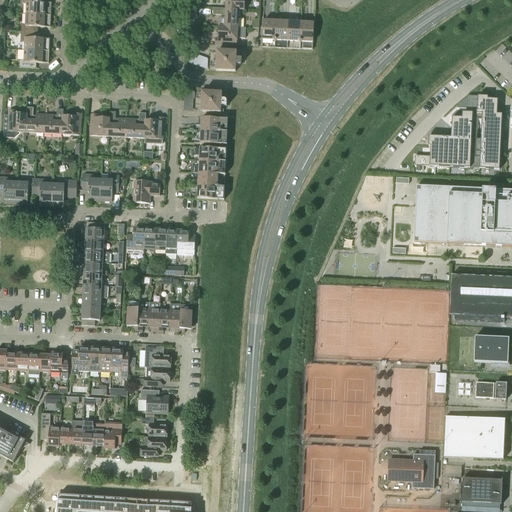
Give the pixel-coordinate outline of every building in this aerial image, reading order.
[(26,15),(51,16),(51,3),(39,3),(39,0),(22,0),(22,4),(26,4),(26,15)] [(238,10),(244,11),(244,0),(226,0),(226,9),(226,10),(238,10)] [(213,9),(213,15),(221,16),(221,18),(219,18),(219,27),(237,28),(238,18),(240,19),(241,11),(238,10),(226,10),(226,9),(213,9)] [(21,24),(21,32),(38,33),(38,27),(50,28),(51,16),(26,15),(25,25),(21,24)] [(275,48),(276,22),(263,21),(262,48),(275,48)] [(276,22),(275,48),(287,49),(289,22),(276,22)] [(301,23),(289,22),(287,49),(300,50),(301,23)] [(301,23),(300,50),(313,50),(314,24),(301,23)] [(215,39),(215,45),(237,46),(237,39),(245,39),(245,29),(237,28),(219,27),(218,39),(215,39)] [(38,33),(21,32),(20,43),(25,43),(24,50),(49,52),(50,39),(37,39),(38,33)] [(49,52),(24,50),(24,61),(19,60),(19,68),(36,69),(36,63),(48,64),(49,52)] [(217,51),(216,63),(216,71),(235,72),(236,66),(238,66),(239,66),(240,66),(240,65),(241,65),(241,64),(241,63),(242,59),(236,59),(236,52),(217,51)] [(193,53),(190,63),(206,68),(209,58),(193,53)] [(453,72),(461,84),(471,77),(463,65),(453,72)] [(202,92),(202,95),(201,112),(221,113),(221,107),(227,107),(227,103),(227,102),(226,101),(226,100),(225,100),(221,100),(222,93),(202,92)] [(415,156),(414,166),(416,166),(420,166),(499,170),(502,115),(497,114),(498,100),(488,100),(488,97),(468,96),(467,113),(462,113),(462,118),(452,118),(451,138),(441,137),(441,132),(431,132),(431,137),(429,137),(428,147),(430,147),(430,157),(415,156)] [(27,108),(26,115),(27,115),(26,133),(44,134),(45,115),(36,115),(36,117),(33,117),(33,108),(27,108)] [(45,115),(44,134),(62,135),(63,116),(63,110),(57,110),(56,118),(53,118),(54,116),(45,115)] [(9,111),(8,116),(4,116),(3,138),(14,139),(17,136),(17,133),(26,133),(27,115),(26,115),(15,114),(15,111),(9,111)] [(109,119),(108,137),(126,138),(127,120),(118,119),(118,121),(115,121),(116,113),(109,112),(109,119)] [(63,116),(62,135),(80,136),(81,114),(74,114),(74,117),(63,116)] [(136,120),(127,120),(126,138),(144,139),(145,120),(145,114),(139,114),(139,122),(136,122),(136,120)] [(109,119),(98,118),(98,115),(91,115),(90,137),(108,137),(109,119)] [(144,139),(144,144),(162,145),(164,118),(157,118),(157,121),(145,120),(144,139)] [(201,118),(201,131),(227,132),(228,119),(201,118)] [(227,132),(201,131),(200,144),(227,145),(227,132)] [(76,145),(75,154),(83,154),(84,145),(76,145)] [(200,148),(199,161),(226,163),(226,149),(200,148)] [(199,161),(199,174),(225,175),(226,163),(199,161)] [(199,174),(198,186),(225,188),(225,175),(199,174)] [(100,202),(101,181),(94,180),(94,176),(83,175),(82,191),(88,192),(88,201),(100,202)] [(108,181),(101,181),(100,202),(112,202),(112,193),(118,193),(119,191),(123,191),(124,179),(119,179),(119,177),(108,176),(108,181)] [(15,205),(16,184),(10,183),(10,179),(0,178),(0,194),(4,195),(3,204),(15,205)] [(16,184),(15,205),(27,206),(28,196),(34,196),(35,180),(23,179),(23,184),(16,184)] [(35,180),(34,196),(40,196),(39,206),(51,207),(52,185),(46,185),(46,180),(35,180)] [(52,185),(51,207),(63,207),(64,198),(76,198),(77,182),(59,181),(59,186),(52,185)] [(160,196),(160,184),(150,183),(150,182),(134,181),(133,204),(149,204),(150,196),(160,196)] [(225,188),(198,186),(197,199),(224,200),(225,188)] [(511,191),(416,187),(414,243),(511,247),(511,191)] [(86,223),(85,240),(103,241),(104,230),(99,229),(100,224),(86,223)] [(127,236),(126,249),(126,254),(143,255),(144,249),(145,224),(140,224),(140,230),(134,229),(133,236),(127,236)] [(145,224),(144,249),(155,249),(156,231),(150,230),(150,224),(145,224)] [(162,231),(156,231),(155,249),(166,250),(167,225),(162,225),(162,231)] [(167,225),(166,250),(166,256),(176,256),(177,232),(172,231),(172,225),(167,225)] [(184,232),(177,232),(176,256),(194,257),(195,239),(189,239),(189,226),(184,226),(184,232)] [(103,241),(85,240),(85,252),(103,253),(103,241)] [(109,253),(103,253),(85,252),(84,263),(102,264),(109,264),(109,253)] [(102,264),(84,263),(84,275),(102,276),(107,276),(107,272),(102,272),(102,264)] [(175,276),(176,268),(166,267),(165,276),(175,276)] [(176,268),(175,276),(184,277),(185,268),(176,268)] [(451,275),(449,316),(454,316),(454,321),(504,323),(504,318),(511,318),(511,273),(456,271),(456,276),(451,275)] [(102,276),(84,275),(83,286),(101,287),(101,286),(102,276)] [(83,286),(83,297),(101,298),(101,299),(105,299),(106,287),(101,286),(101,287),(83,286)] [(101,298),(83,297),(82,309),(100,310),(101,299),(101,298)] [(139,303),(139,309),(137,331),(142,332),(143,328),(148,328),(149,303),(139,303)] [(154,332),(159,332),(159,310),(160,310),(160,304),(149,303),(148,328),(154,328),(154,332)] [(169,329),(175,329),(175,333),(179,333),(181,305),(170,304),(170,310),(169,329)] [(192,305),(181,305),(179,333),(184,334),(185,330),(191,330),(192,311),(191,311),(192,305)] [(127,327),(133,327),(133,331),(137,331),(139,309),(127,308),(127,327)] [(100,310),(82,309),(81,326),(94,327),(95,321),(100,321),(100,310)] [(170,310),(160,310),(159,310),(159,332),(163,333),(164,329),(169,329),(170,310)] [(451,336),(450,361),(508,364),(509,339),(451,336)] [(89,372),(89,366),(90,348),(79,348),(79,351),(72,350),(71,375),(78,376),(79,372),(89,372)] [(90,348),(89,366),(89,372),(100,373),(101,349),(90,348)] [(111,349),(101,349),(100,373),(111,374),(111,373),(110,373),(111,349)] [(110,373),(111,373),(121,373),(121,378),(128,378),(128,367),(129,353),(123,353),(123,350),(111,349),(110,373)] [(145,349),(145,367),(170,368),(171,356),(157,356),(157,349),(145,349)] [(51,354),(51,357),(50,373),(61,373),(61,379),(68,380),(68,360),(62,360),(62,355),(51,354)] [(18,355),(7,355),(6,371),(17,371),(18,355)] [(29,356),(18,355),(17,371),(28,372),(29,356)] [(28,372),(28,378),(39,378),(39,372),(40,356),(29,356),(28,372)] [(40,356),(39,372),(50,373),(51,357),(40,356)] [(170,368),(145,367),(144,368),(146,368),(146,380),(144,380),(144,382),(144,386),(162,387),(162,381),(170,382),(170,368)] [(445,394),(446,374),(436,374),(435,393),(445,394)] [(507,384),(493,383),(493,384),(476,383),(475,398),(493,399),(493,400),(506,401),(507,384)] [(11,386),(8,393),(14,395),(15,392),(17,388),(11,386)] [(168,414),(169,398),(154,397),(154,391),(141,390),(140,401),(147,401),(146,413),(168,414)] [(60,397),(45,397),(45,405),(60,405),(60,397)] [(83,406),(88,406),(94,407),(94,404),(95,399),(89,399),(84,398),(83,404),(83,406)] [(59,444),(60,428),(50,427),(50,415),(41,414),(40,440),(48,441),(48,445),(59,446),(59,444)] [(505,420),(445,417),(444,445),(443,457),(503,460),(505,420)] [(168,426),(154,425),(154,419),(146,419),(144,419),(144,425),(149,425),(148,437),(167,438),(168,426)] [(71,421),(71,428),(70,444),(81,445),(82,429),(83,422),(71,421)] [(105,425),(104,446),(104,448),(115,449),(115,444),(121,444),(122,424),(105,423),(105,425)] [(93,429),(92,445),(104,446),(105,425),(94,425),(93,429)] [(26,441),(0,427),(0,455),(13,463),(21,449),(25,447),(29,444),(25,442),(26,441)] [(60,428),(59,444),(70,444),(71,428),(60,428)] [(82,429),(81,445),(92,445),(93,429),(82,429)] [(141,445),(141,450),(140,457),(158,458),(159,451),(166,451),(167,438),(148,437),(148,438),(145,438),(144,445),(141,445)] [(434,490),(435,456),(419,455),(413,455),(413,461),(396,460),(393,463),(392,479),(395,482),(412,483),(412,489),(413,489),(415,491),(417,489),(434,490)] [(199,467),(198,490),(211,490),(211,468),(199,467)] [(501,480),(463,479),(461,502),(500,504),(500,505),(501,506),(502,479),(501,479),(501,480)] [(191,511),(192,495),(59,487),(57,511),(191,511)]
